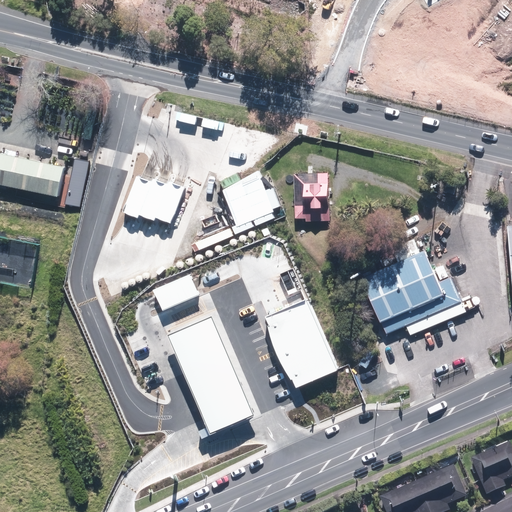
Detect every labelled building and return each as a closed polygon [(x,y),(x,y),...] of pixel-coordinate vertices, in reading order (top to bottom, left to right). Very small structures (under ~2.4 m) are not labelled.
[(11,119),(10,119),(8,128),(10,128),(8,140),(15,142),(23,101),(15,99),(11,119)] [(66,166),(2,153),(0,164),(0,185),(60,198),(66,166)] [(185,185),(139,173),(126,209),(172,220),(185,185)] [(511,213),(503,214),(508,284),(511,282),(511,213)] [(284,237),(251,245),(253,253),(286,245),(284,237)] [(447,290),(423,240),(360,270),(383,320),(447,290)] [(288,247),(254,255),(256,264),(290,255),(288,247)] [(192,273),(158,288),(162,297),(166,306),(201,291),(196,281),(192,273)] [(340,366),(310,293),(266,311),(297,384),(340,366)] [(216,312),(172,330),(214,429),(257,411),(216,312)] [(472,458),(488,495),(507,487),(504,482),(511,478),(511,446),(510,442),(472,458)] [(453,511),(450,505),(470,496),(457,465),(381,497),(386,511),(453,511)]
